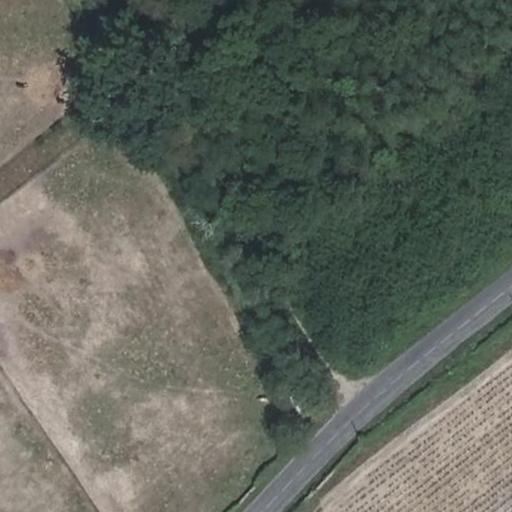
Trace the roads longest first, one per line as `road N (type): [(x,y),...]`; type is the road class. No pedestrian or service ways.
road 1 (track): [(353,416),(125,0)]
road 2 (secondary): [(265,511),(353,416),(511,288)]
